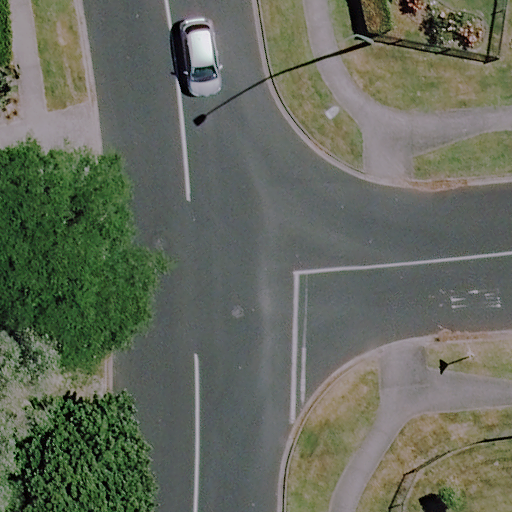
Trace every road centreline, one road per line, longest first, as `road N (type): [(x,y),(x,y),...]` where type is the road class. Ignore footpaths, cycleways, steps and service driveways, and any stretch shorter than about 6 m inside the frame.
road 1 (residential): [(511,248),(194,280)]
road 2 (tertiary): [(194,280),(164,0)]
road 3 (tertiary): [(190,511),(194,280)]
